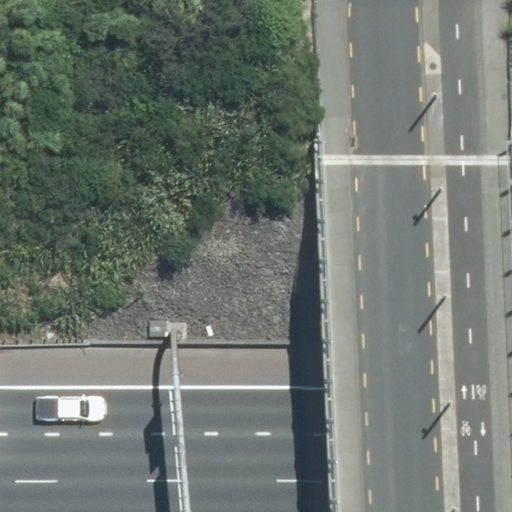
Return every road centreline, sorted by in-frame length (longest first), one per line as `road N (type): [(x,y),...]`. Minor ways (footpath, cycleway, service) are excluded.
road 1 (residential): [(408,511),(386,0)]
road 2 (motorway): [(0,482),(511,483)]
